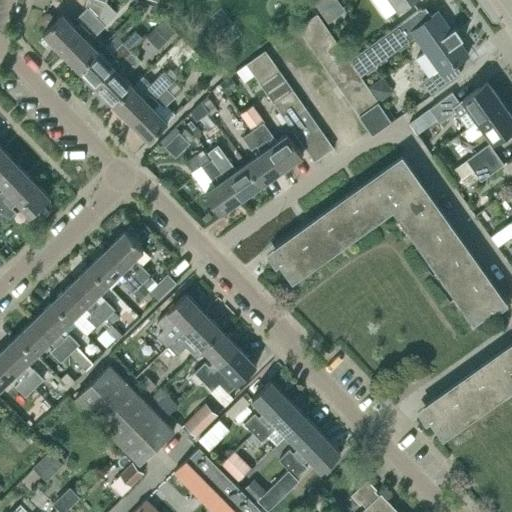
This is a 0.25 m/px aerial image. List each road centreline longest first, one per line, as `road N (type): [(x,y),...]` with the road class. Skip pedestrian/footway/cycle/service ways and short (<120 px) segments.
road 1 (residential): [(448,511),(212,255),(127,176)]
road 2 (residential): [(127,176),(0,40)]
road 3 (residential): [(127,176),(0,300)]
